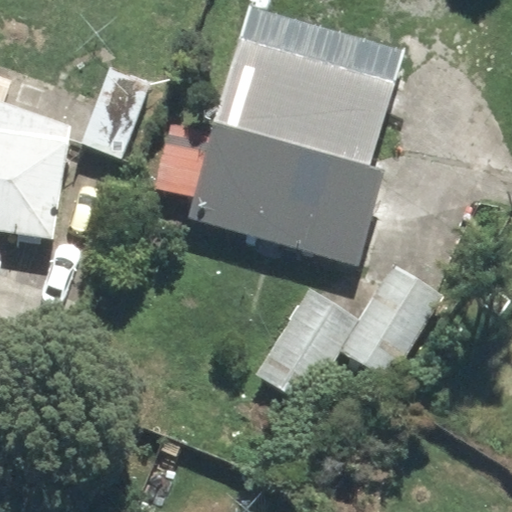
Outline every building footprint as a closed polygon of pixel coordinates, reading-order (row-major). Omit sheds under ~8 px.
[(403,99),(241,51),(213,144),(167,131),(150,189),(201,204),(192,233),(356,282),(387,178),(380,176),(403,99)] [(0,239),(52,247),(66,156),(46,153),(49,133),(0,114),(0,239)] [(511,250),(509,248),(491,276),(511,289),(511,250)] [(447,304),(396,272),(361,328),(341,358),(392,391),(447,304)] [(361,328),(312,297),(258,382),(306,413),(341,358),(361,328)]
